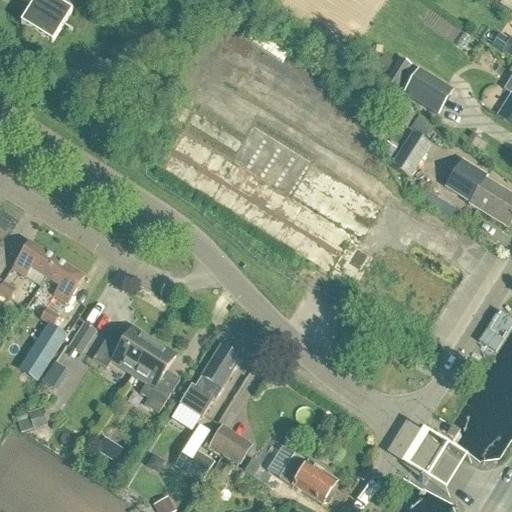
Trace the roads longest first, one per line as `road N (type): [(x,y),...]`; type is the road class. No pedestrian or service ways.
road 1 (unclassified): [(215,275),(192,236),(0,113)]
road 2 (residential): [(215,275),(172,288),(0,180)]
road 3 (unclassified): [(401,439),(215,275)]
road 4 (unclassified): [(401,439),(511,264)]
road 5 (unclassified): [(500,510),(401,439)]
